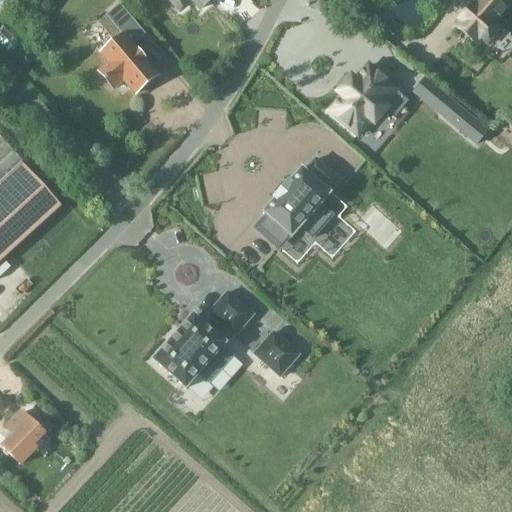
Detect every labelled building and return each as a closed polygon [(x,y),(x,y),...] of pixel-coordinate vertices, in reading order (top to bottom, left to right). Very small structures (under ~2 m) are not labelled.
[(215,0),(165,0),(179,15),(191,4),(199,14),(215,0)] [(511,0),(478,0),(454,29),(475,47),(480,40),(487,46),(499,31),(492,26),(509,7),(507,6),(510,3),(511,4),(511,0)] [(107,64),(98,72),(114,90),(123,82),(134,95),(158,75),(132,46),(145,36),(119,5),(105,17),(123,37),(100,56),(107,64)] [(342,97),(329,113),(357,137),(370,121),(374,124),(386,110),(382,106),(396,91),(368,67),(355,82),(351,79),(338,94),(342,97)] [(424,81),(414,93),(470,141),(481,128),(424,81)] [(0,185),(22,165),(0,140),(0,185)] [(264,216),(252,228),(277,250),(289,237),(290,238),(299,228),(308,236),(329,213),(320,205),(329,195),(328,194),(339,182),(314,160),(303,172),(300,170),(287,184),(287,183),(273,199),(261,213),(264,216)] [(22,165),(0,185),(0,261),(59,208),(22,165)] [(373,207),(356,226),(387,253),(404,234),(373,207)] [(193,317),(154,362),(185,389),(198,375),(209,384),(232,357),(222,348),(225,345),(221,342),(229,333),(234,338),(253,316),(227,293),(208,315),(212,318),(204,327),(193,317)] [(273,333),(253,355),(279,378),(299,357),(273,333)] [(43,433),(46,431),(57,419),(41,403),(30,414),(26,418),(21,413),(4,430),(5,432),(0,437),(6,443),(0,449),(20,468),(38,450),(35,447),(46,436),(43,433)]
